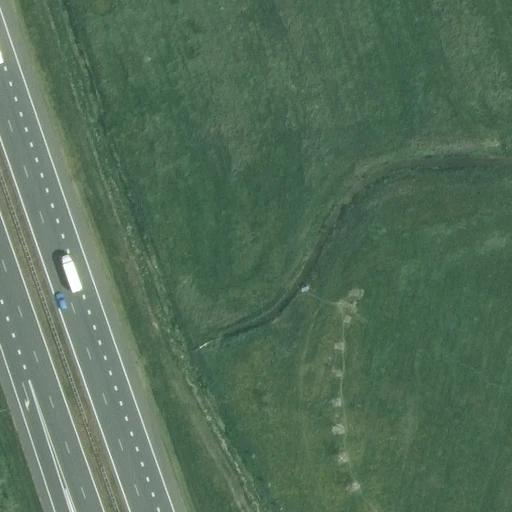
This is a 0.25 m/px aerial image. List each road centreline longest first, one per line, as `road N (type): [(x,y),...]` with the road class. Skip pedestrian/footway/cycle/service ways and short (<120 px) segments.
road 1 (motorway): [(144,511),(0,95)]
road 2 (motorway): [(43,382),(89,511)]
road 3 (motorway): [(0,253),(43,382)]
road 4 (motorway): [(43,382),(62,511)]
